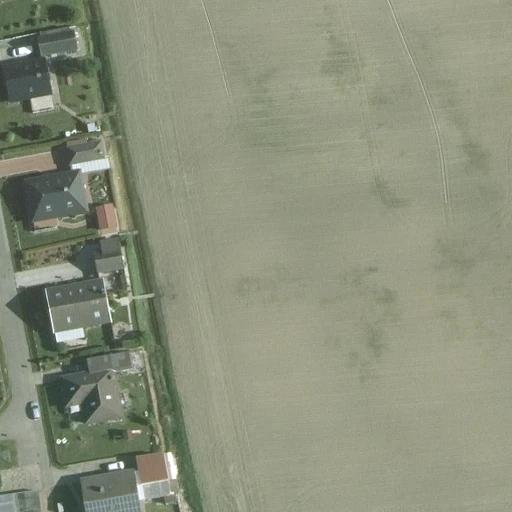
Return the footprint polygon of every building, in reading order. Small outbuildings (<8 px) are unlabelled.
[(43,37),(48,60),(86,52),(81,29),(43,37)] [(50,90),(40,56),(0,67),(0,80),(6,103),(50,90)] [(75,174),(19,183),(26,228),(82,219),(75,174)] [(104,231),(122,228),(118,204),(100,207),(104,231)] [(103,273),(130,271),(128,239),(101,240),(103,273)] [(96,286),(38,296),(46,342),(104,332),(96,286)] [(108,372),(55,379),(59,415),(78,413),(79,428),(115,424),(108,372)] [(130,511),(126,478),(73,485),(76,511),(130,511)] [(185,511),(180,480),(149,485),(151,501),(167,499),(169,511),(185,511)]
